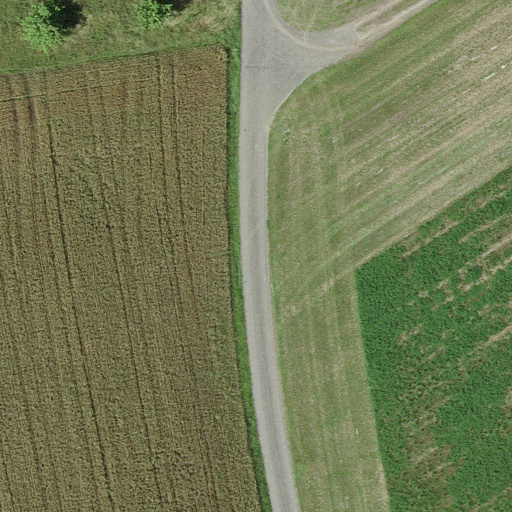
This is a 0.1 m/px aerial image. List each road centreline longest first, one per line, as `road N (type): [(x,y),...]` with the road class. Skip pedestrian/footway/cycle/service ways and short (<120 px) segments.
road 1 (track): [(262,0),(253,250),(292,511)]
road 2 (track): [(260,74),(348,42),(414,0)]
